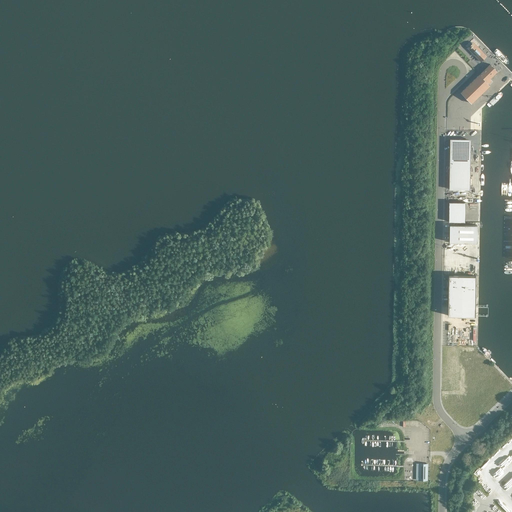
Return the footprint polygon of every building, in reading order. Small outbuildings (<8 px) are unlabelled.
[(478,58),(477,59),(481,62),(486,56),(478,48),(476,50),(474,47),(470,51),(476,57),(476,56),(478,58)] [(497,71),(490,64),(461,92),(471,103),(490,85),(486,82),(497,71)] [(449,189),(470,189),(471,141),(450,140),(449,189)] [(449,222),(465,222),(466,202),(449,202),(449,222)] [(477,243),(477,225),(450,225),(449,242),(477,243)] [(475,316),(476,276),(449,275),(449,280),(448,280),(448,281),(449,281),(449,285),(448,285),(448,286),(449,286),(448,316),(475,316)] [(428,464),(419,464),(418,480),(427,480),(428,464)]
